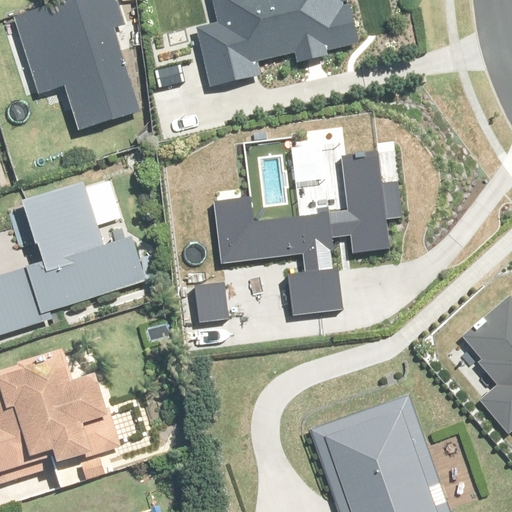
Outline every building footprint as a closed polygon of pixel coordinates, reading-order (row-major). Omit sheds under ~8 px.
[(125,21),(118,0),(67,0),(69,5),(16,20),(39,98),(67,89),(79,133),(142,115),(131,75),(127,61),(116,24),(125,21)] [(350,1),(352,0),(214,0),(220,25),(197,30),(211,90),(263,78),(260,65),(298,56),(301,67),(329,61),(328,53),(360,46),(350,1)] [(0,339),(39,326),(59,320),(57,314),(164,278),(150,236),(106,251),(85,186),(26,206),(46,265),(0,280),(0,339)] [(511,436),(511,298),(468,342),(484,358),(477,365),(499,386),(480,405),(511,436)] [(111,474),(105,454),(121,449),(99,377),(73,385),(65,359),(0,378),(0,468),(1,473),(59,456),(62,467),(82,461),(88,481),(111,474)] [(450,511),(411,399),(314,433),(341,511),(450,511)]
